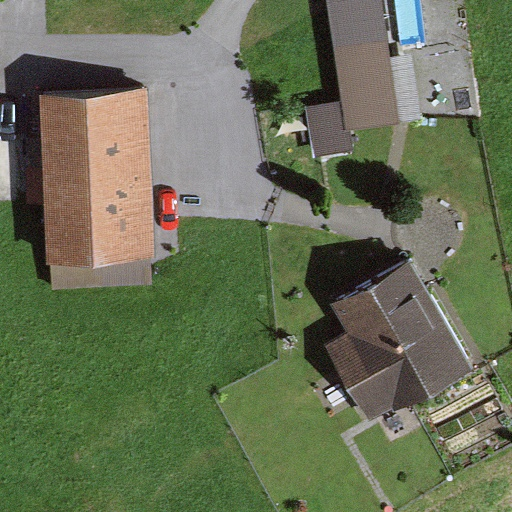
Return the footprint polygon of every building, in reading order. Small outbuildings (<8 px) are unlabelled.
[(399,120),(380,0),(328,0),(343,101),(307,106),(314,156),(354,150),(351,127),(399,120)] [(402,37),(407,98),(425,96),(420,36),(402,37)] [(156,256),(148,83),(39,88),(47,259),(51,259),(52,288),(152,284),(151,256),(156,256)] [(320,168),(304,152),(289,167),(304,183),(320,168)] [(325,343),(368,421),(469,365),(410,259),(332,302),(348,331),(325,343)]
